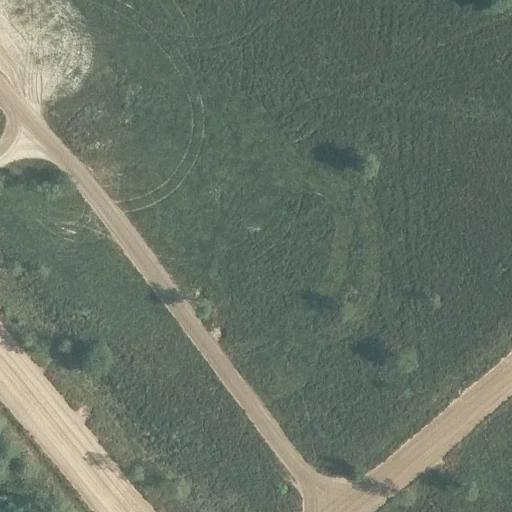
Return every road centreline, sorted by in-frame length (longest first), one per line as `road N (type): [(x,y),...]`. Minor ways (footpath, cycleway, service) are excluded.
road 1 (unknown): [(0,92),(81,181),(326,511)]
road 2 (unknown): [(347,511),(511,374)]
road 3 (track): [(0,352),(129,511)]
